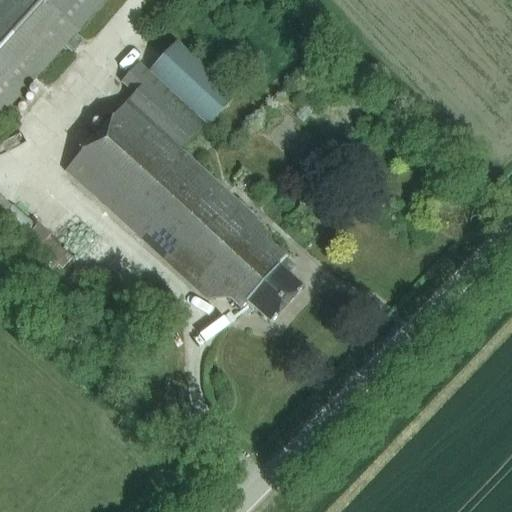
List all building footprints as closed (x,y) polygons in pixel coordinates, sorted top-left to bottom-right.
[(0,0),(0,119),(66,46),(75,36),(106,0),(0,0)] [(209,127),(236,98),(179,45),(150,73),(209,127)] [(135,95),(65,172),(218,312),(229,300),(241,310),(247,303),(271,325),(302,290),(288,277),(296,268),(286,260),(287,258),(266,239),(269,235),(256,223),(258,221),(182,151),(206,125),(139,64),(122,83),(135,95)] [(317,192),(308,183),(297,195),(307,204),(317,192)] [(13,210),(0,224),(0,249),(48,291),(76,259),(16,206),(13,210)]
